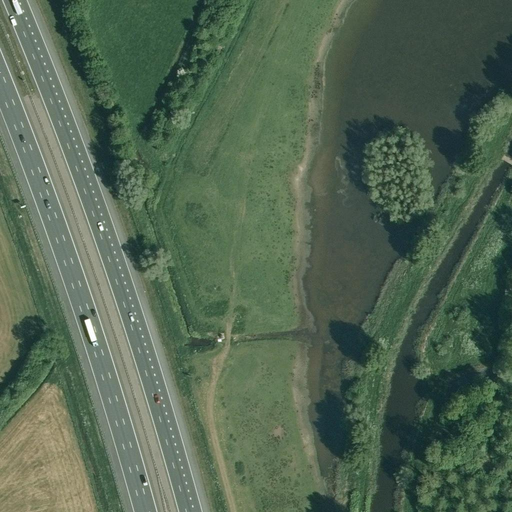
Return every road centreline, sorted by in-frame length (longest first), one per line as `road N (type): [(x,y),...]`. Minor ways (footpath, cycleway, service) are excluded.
road 1 (motorway): [(190,511),(114,250),(16,0)]
road 2 (motorway): [(0,81),(69,259),(146,511)]
